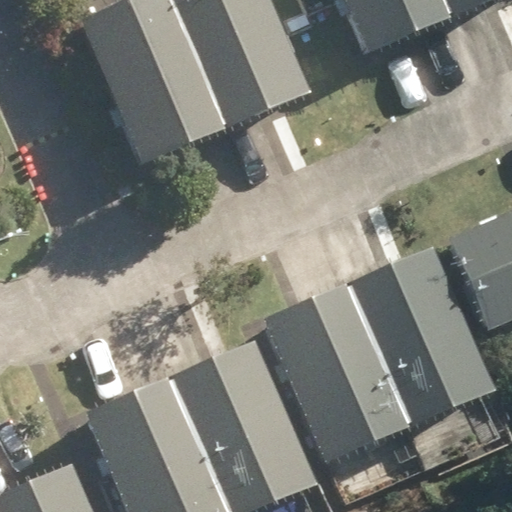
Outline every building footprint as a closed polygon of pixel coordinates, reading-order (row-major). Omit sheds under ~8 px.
[(310,102),(266,0),(151,0),(78,31),(140,175),(310,102)] [(511,3),(511,0),(340,0),(368,65),(511,3)] [(511,218),(447,246),(486,337),(511,326),(511,218)] [(434,260),(350,296),(413,440),(497,403),(434,260)] [(327,477),(413,440),(350,296),(264,333),(327,477)] [(256,354),(171,390),(224,511),(283,511),(318,497),(256,354)] [(122,511),(224,511),(171,390),(86,426),(122,511)] [(89,511),(74,474),(0,505),(0,511),(89,511)]
